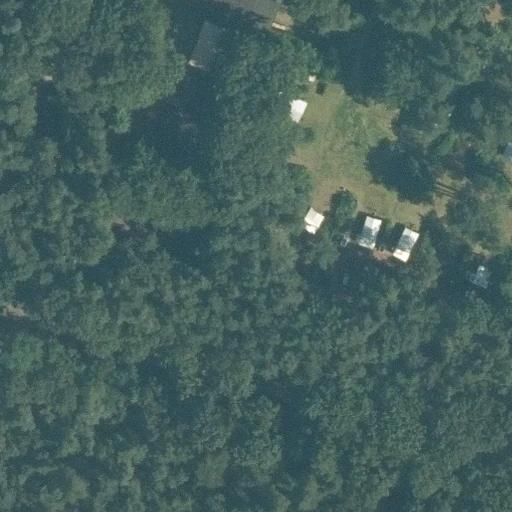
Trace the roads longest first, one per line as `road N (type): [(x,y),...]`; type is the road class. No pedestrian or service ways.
road 1 (tertiary): [(0,298),(511,443)]
road 2 (unclassified): [(0,186),(88,0)]
